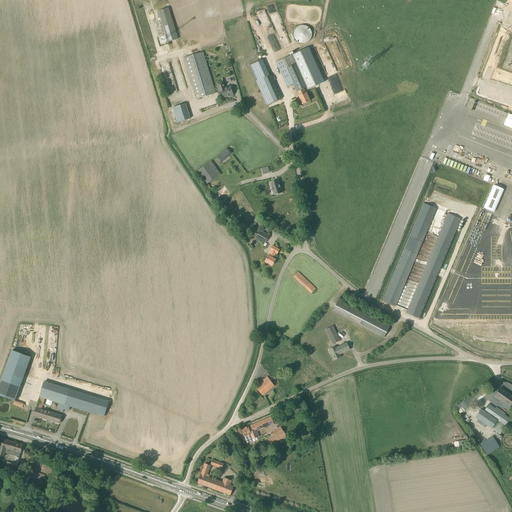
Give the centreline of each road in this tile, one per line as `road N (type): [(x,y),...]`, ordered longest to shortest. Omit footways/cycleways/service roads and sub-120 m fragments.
road 1 (unclassified): [(231,428),(364,365),(472,358)]
road 2 (primary): [(184,490),(0,427)]
road 3 (unclassified): [(472,358),(361,296),(311,254)]
road 4 (unclassified): [(231,428),(295,247)]
